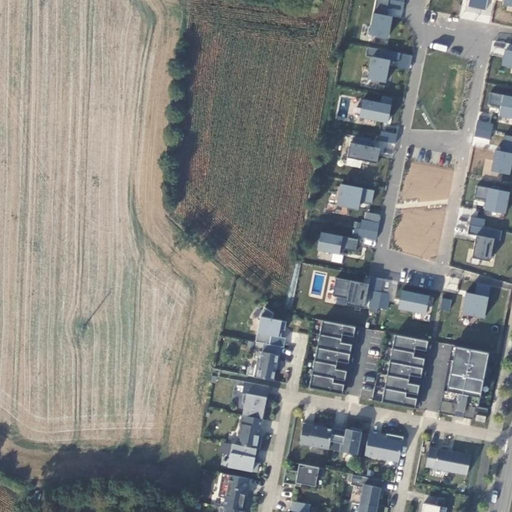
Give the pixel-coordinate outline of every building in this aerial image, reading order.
[(374,0),(368,35),(388,39),(393,16),(401,17),(404,0),(374,0)] [(469,0),(468,6),(485,10),(486,0),(469,0)] [(511,41),(506,41),(503,68),(511,68),(511,41)] [(409,69),(412,55),(371,47),(364,79),(385,84),(389,65),(409,69)] [(487,106),(499,107),(498,118),(511,118),(511,95),(489,94),(487,106)] [(387,123),(393,98),(382,96),(380,102),(362,98),(358,117),(387,123)] [(474,136),(490,139),(493,123),(477,120),(474,136)] [(352,135),(346,164),(360,167),(361,159),(379,163),(384,141),(395,144),(397,134),(381,130),(378,141),(352,135)] [(509,175),(511,160),(511,136),(503,134),(499,151),(495,150),(490,171),(509,175)] [(371,204),(374,190),(340,183),(335,205),(358,210),(360,201),(371,204)] [(506,214),(510,191),(477,186),(475,197),(485,199),(483,210),(506,214)] [(362,223),(355,222),(352,235),(376,239),(381,215),(364,211),(362,223)] [(484,226),(485,219),(471,216),(468,233),(477,235),(472,256),(492,260),(499,230),(484,226)] [(319,233),(317,251),(332,253),(331,262),(342,263),(343,254),(356,255),(358,238),(319,233)] [(371,283),(336,279),(333,303),(390,310),(393,280),(371,278),(371,283)] [(489,296),(490,286),(477,284),(476,294),(489,296)] [(428,314),(430,294),(400,291),(398,310),(428,314)] [(465,292),(462,315),(485,318),(488,296),(465,292)] [(440,310),(450,311),(451,299),(442,298),(440,310)] [(282,346),(284,347),(286,337),(281,337),(279,336),(280,329),(282,330),(285,330),(287,321),(273,319),(274,313),(265,307),(257,318),(260,320),(256,341),(264,343),(282,346)] [(309,388),(342,394),(344,384),(333,382),(334,378),(345,381),(347,371),(336,369),(337,361),(348,363),(352,344),(341,342),(342,334),(353,337),(355,327),(322,320),(309,388)] [(359,328),(355,327),(353,337),(342,334),(341,342),(352,344),(348,363),(337,361),(336,369),(347,371),(345,381),(334,378),(333,382),(344,384),(342,394),(346,395),(359,328)] [(428,341),(395,334),(382,402),(415,408),(417,398),(406,396),(406,393),(417,395),(419,385),(408,383),(410,375),(421,377),(424,359),(413,356),(415,349),(426,351),(428,341)] [(432,342),(428,341),(426,351),(415,349),(413,356),(424,359),(421,377),(410,375),(408,383),(419,385),(417,395),(406,393),(406,396),(417,398),(415,408),(419,409),(432,342)] [(282,346),(264,343),(262,351),(259,351),(257,360),(260,361),(259,368),(256,368),(254,377),(273,380),(276,369),(277,369),(276,369),(277,362),(279,362),(282,346)] [(455,346),(452,346),(438,413),(451,415),(453,402),(445,400),(455,346)] [(455,346),(445,400),(453,402),(451,415),(455,416),(456,411),(463,412),(465,404),(474,406),(473,409),(475,410),(487,412),(488,409),(478,407),(489,353),(455,346)] [(372,398),(372,378),(363,378),(363,398),(372,398)] [(242,402),(244,405),(243,415),(262,419),(265,402),(263,402),(264,397),(266,398),(268,386),(244,381),(242,393),(243,393),(242,402)] [(463,412),(462,418),(473,420),(475,410),(473,409),(474,406),(465,404),(463,412)] [(257,448),(260,449),(262,438),(259,437),(259,434),(262,419),(243,415),(237,444),(257,448)] [(330,441),(333,429),(321,427),(321,426),(303,422),(299,443),(329,448),(330,441)] [(346,429),(346,430),(343,443),(341,443),(339,450),(339,451),(357,454),(362,429),(351,427),(351,429),(346,429)] [(343,443),(346,430),(333,428),(333,429),(330,441),(341,443),(343,443)] [(365,454),(398,461),(403,437),(389,434),(388,439),(386,438),(368,435),(365,454)] [(330,441),(329,448),(339,450),(341,443),(330,441)] [(254,462),(257,448),(237,444),(232,443),(228,466),(257,472),(259,463),(254,462)] [(430,447),(426,466),(467,475),(471,455),(470,455),(470,457),(452,453),(452,451),(430,447)] [(322,477),(324,468),(299,463),(298,471),(286,468),(283,483),(295,485),(296,482),(315,486),(317,476),(322,477)] [(250,478),(222,473),(218,496),(225,498),(223,507),(242,510),(244,497),(245,491),(248,492),(250,478)] [(377,505),(382,479),(353,474),(351,484),(363,486),(360,502),(377,505)] [(445,511),(447,508),(443,507),(445,498),(439,497),(437,506),(423,503),(421,511),(419,511),(445,511)] [(309,511),(311,504),(292,500),(290,510),(293,510),(292,511),(309,511)] [(375,511),(377,505),(360,502),(357,511),(375,511)]
